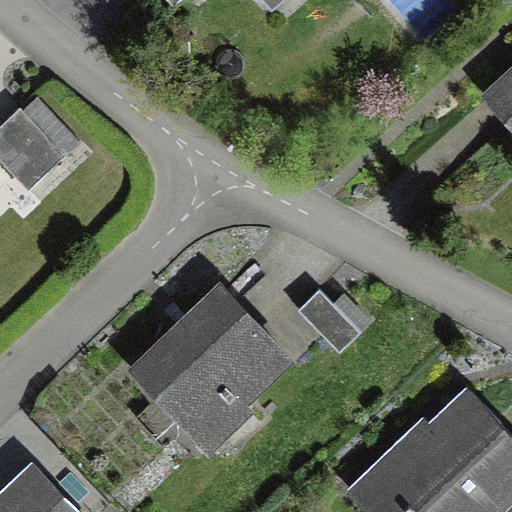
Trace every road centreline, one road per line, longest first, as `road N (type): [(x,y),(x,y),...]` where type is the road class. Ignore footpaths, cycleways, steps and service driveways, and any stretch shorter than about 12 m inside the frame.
road 1 (residential): [(511,330),(231,175)]
road 2 (residential): [(0,389),(231,175)]
road 3 (residential): [(231,175),(13,0)]
